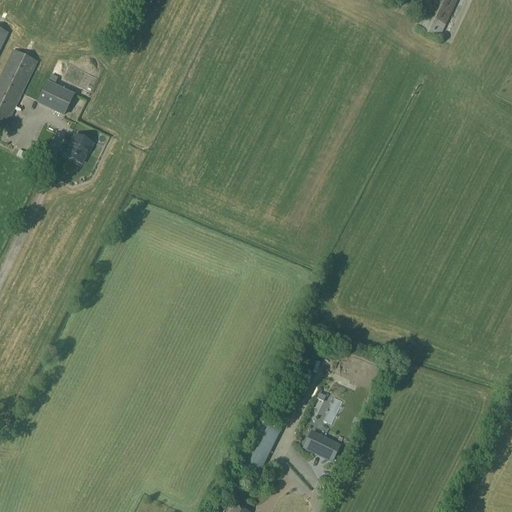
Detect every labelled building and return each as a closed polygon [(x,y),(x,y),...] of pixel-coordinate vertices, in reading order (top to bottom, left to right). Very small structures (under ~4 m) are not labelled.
[(428,0),(414,30),(435,40),(454,0),(428,0)] [(10,52),(0,73),(0,128),(3,130),(35,64),(10,52)] [(44,84),(35,104),(62,116),(71,96),(44,84)] [(70,143),(64,158),(80,164),(86,151),(87,151),(91,143),(72,135),(69,142),(70,143)] [(345,354),(319,414),(337,422),(363,362),(345,354)] [(237,471),(256,480),(279,434),(260,425),(237,471)] [(311,435),(303,450),(331,465),(339,449),(311,435)] [(293,511),(299,511),(305,499),(284,489),(277,504),(293,511)]
